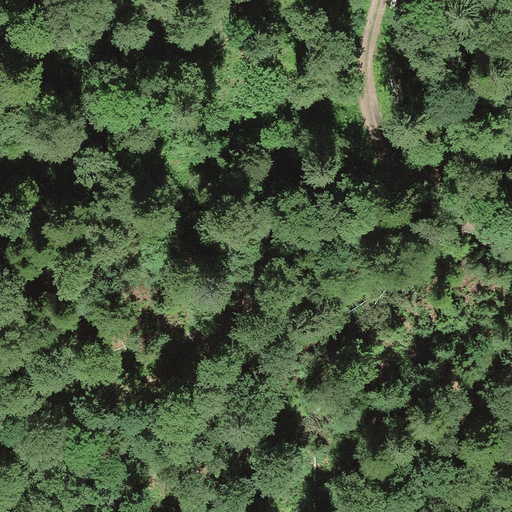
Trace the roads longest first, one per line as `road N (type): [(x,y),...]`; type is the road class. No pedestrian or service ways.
road 1 (track): [(0,315),(100,367),(204,369),(237,379),(259,410),(268,511)]
road 2 (track): [(385,0),(377,93),(403,159),(461,218),(511,248)]
